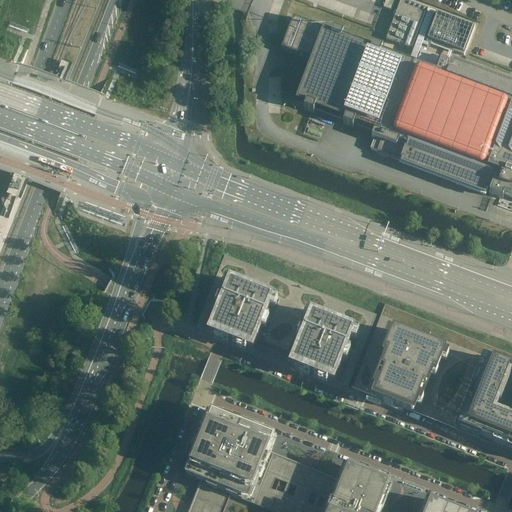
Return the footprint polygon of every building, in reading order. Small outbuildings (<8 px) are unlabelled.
[(409,62),(396,57),(381,51),(383,48),(373,44),(372,48),(342,37),(343,33),(334,30),(332,33),(293,18),(281,50),(311,61),(295,102),(305,105),(304,109),(314,113),(315,109),(344,120),(343,124),(353,127),(354,124),(374,131),(372,138),(375,139),(371,149),(372,150),(377,152),(377,153),(416,167),(457,182),(456,184),(484,195),(485,191),(490,193),(489,194),(503,200),(503,198),(511,200),(511,84),(476,71),(477,69),(454,60),(451,66),(447,65),(448,62),(441,59),(437,72),(415,64),(425,39),(425,40),(425,41),(426,42),(463,56),(464,56),(464,55),(465,55),(475,28),(475,27),(475,26),(474,26),(437,12),(436,12),(428,9),(427,8),(428,6),(410,0),(399,0),(396,11),(395,11),(393,16),(394,16),(386,38),(386,39),(386,40),(411,49),(412,49),(413,49),(413,48),(414,47),(409,62)] [(348,387),(376,316),(224,255),(196,327),(210,332),(236,343),(240,333),(312,361),(308,372),(334,382),(348,387)] [(511,354),(385,304),(352,389),(375,398),(413,413),(511,452),(511,354)] [(219,511),(228,491),(279,511),(329,511),(341,483),(267,453),(273,438),(254,430),(212,414),(207,425),(187,475),(202,481),(189,511),(219,511)] [(347,468),(341,483),(329,511),(377,511),(389,484),(363,474),(347,468)] [(458,511),(430,501),(425,511),(458,511)]
